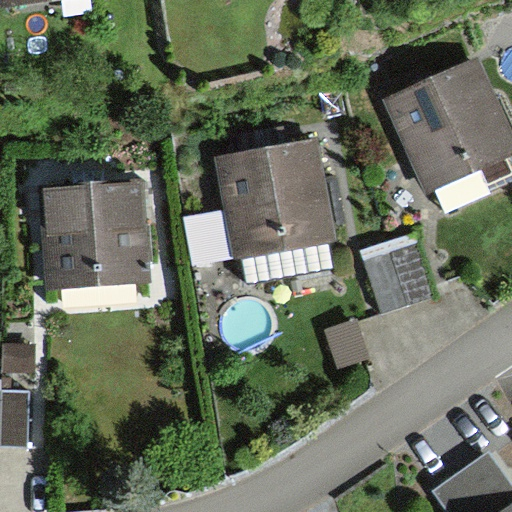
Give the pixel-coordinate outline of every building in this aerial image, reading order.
[(1,0),(3,11),(100,0),(1,0)] [(426,86),(386,103),(429,197),(511,160),(511,131),(480,61),(426,86)] [(282,148),(216,160),(234,262),(339,243),(321,141),(282,148)] [(85,193),(41,196),(47,295),(150,288),(144,189),(85,193)] [(415,237),(359,254),(377,312),(432,295),(415,237)] [(367,364),(355,321),(322,331),(334,374),(367,364)] [(28,396),(0,395),(0,450),(26,451),(28,396)] [(511,511),(511,470),(494,445),(431,488),(447,511),(511,511)]
